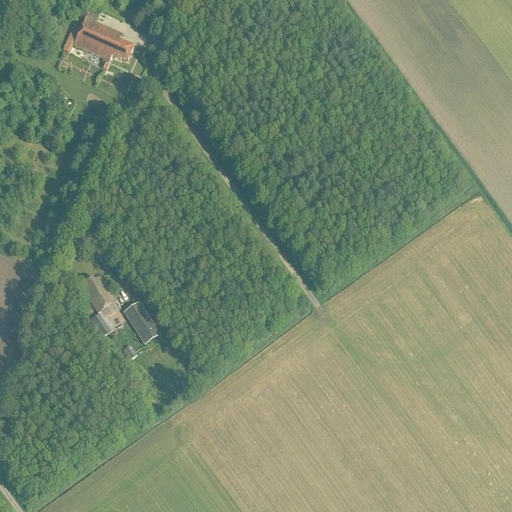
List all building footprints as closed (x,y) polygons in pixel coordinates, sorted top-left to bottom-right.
[(71,46),(101,59),(99,62),(100,63),(98,69),(103,71),(107,62),(108,62),(110,57),(118,61),(118,59),(125,62),(128,54),(129,55),(131,50),(130,50),(131,48),(117,42),(120,35),(83,19),(79,29),(71,26),(65,41),(72,44),(71,46)] [(98,316),(116,304),(100,280),(95,283),(93,280),(81,289),(98,316)] [(125,315),(145,348),(161,338),(140,305),(125,315)] [(103,340),(110,335),(99,317),(91,322),(103,340)] [(130,363),(137,358),(130,348),(123,353),(130,363)]
